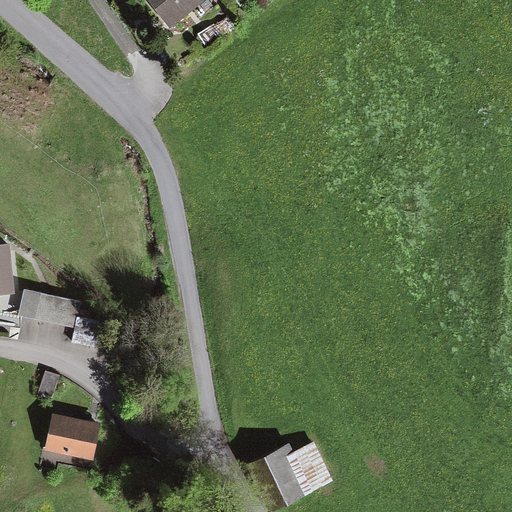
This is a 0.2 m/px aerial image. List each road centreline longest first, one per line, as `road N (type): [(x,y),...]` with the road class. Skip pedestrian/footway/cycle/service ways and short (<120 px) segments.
road 1 (residential): [(5,0),(127,114),(162,166),(213,443)]
road 2 (residential): [(213,443),(161,445),(80,374),(0,347)]
